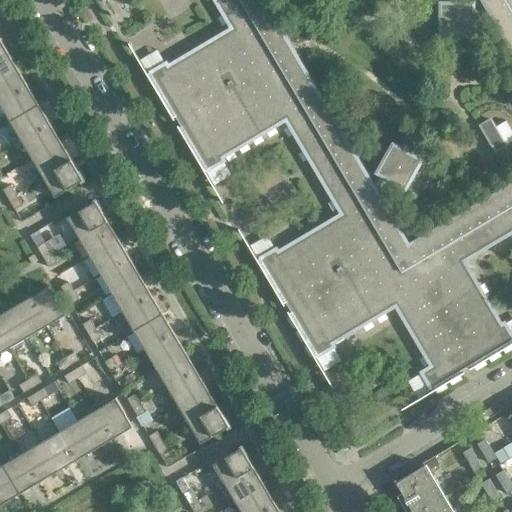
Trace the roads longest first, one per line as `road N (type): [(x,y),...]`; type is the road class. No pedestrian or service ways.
road 1 (unclassified): [(44,0),(333,491)]
road 2 (residential): [(333,491),(511,387)]
